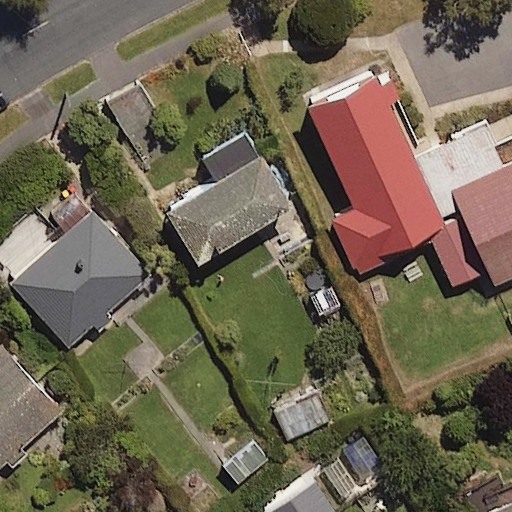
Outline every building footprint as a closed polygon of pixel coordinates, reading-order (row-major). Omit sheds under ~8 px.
[(427,220),(442,213),(414,150),(378,64),(309,93),(354,200),(329,211),(354,273),(406,251),(398,233),(427,220)] [(442,213),(427,220),(453,278),(489,262),(496,278),(511,270),(511,155),(503,159),(485,118),(414,150),(442,213)] [(293,197),(250,119),(200,146),(212,168),(163,195),(194,251),(293,197)] [(54,212),(66,225),(10,276),(69,341),(94,319),(101,326),(115,313),(109,305),(149,269),(78,191),(54,212)] [(28,449),(22,442),(62,407),(1,339),(0,339),(0,462),(5,458),(11,464),(28,449)] [(326,417),(307,382),(269,402),(289,437),(326,417)] [(219,461),(238,483),(274,453),(255,431),(219,461)] [(382,468),(363,431),(338,444),(358,481),(382,468)] [(265,509),(266,511),(337,511),(314,476),(265,509)] [(511,511),(511,495),(496,503),(500,511),(511,511)]
